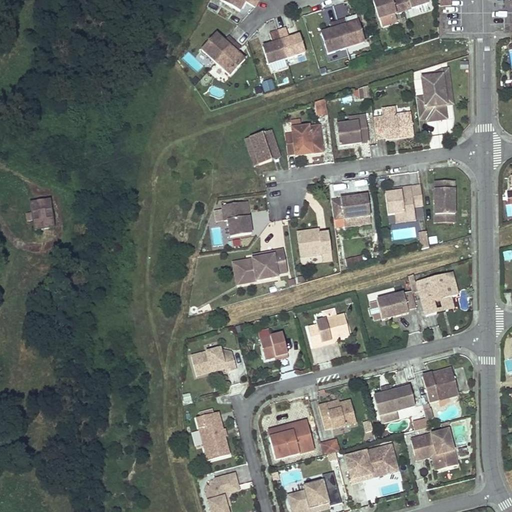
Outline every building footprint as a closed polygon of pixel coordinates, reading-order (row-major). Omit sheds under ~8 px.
[(258,8),(262,1),(260,0),(228,0),(227,3),(243,12),(248,3),(258,8)] [(406,12),(402,0),(400,0),(395,2),(394,0),(382,0),(376,2),(381,20),(406,12)] [(430,0),(402,0),(406,12),(431,4),(430,0)] [(326,24),(337,20),(333,8),(322,11),(326,24)] [(348,20),(340,22),(349,49),(367,43),(361,23),(350,26),(348,20)] [(349,49),(340,22),(332,25),(334,31),(324,34),(330,55),(349,49)] [(288,29),(281,32),(289,60),(308,54),(302,36),(292,39),(288,29)] [(289,60),(281,32),(273,34),(276,44),(266,48),(271,66),(289,60)] [(218,64),(237,43),(231,37),(227,42),(219,35),(204,51),(218,64)] [(244,49),(237,43),(218,64),(233,77),(248,61),(239,53),(244,49)] [(444,72),(449,107),(455,106),(450,71),(444,72)] [(429,124),(449,121),(447,107),(449,107),(444,72),(434,76),(435,79),(423,80),(426,98),(418,99),(421,122),(429,121),(429,124)] [(273,81),(263,82),(264,92),(274,91),(273,81)] [(371,87),(364,89),(365,95),(372,94),(371,87)] [(319,118),(329,116),(327,101),(317,104),(319,118)] [(376,121),(378,140),(388,138),(400,137),(401,139),(416,138),(413,116),(399,117),(398,110),(384,112),(385,119),(376,121)] [(363,145),(371,144),(368,123),(360,124),(360,118),(351,119),(351,125),(338,127),(341,148),(355,146),(355,144),(362,143),(363,145)] [(287,136),(289,156),(297,155),(304,154),(303,151),(313,149),(314,156),(325,155),(322,127),(294,131),(295,135),(287,136)] [(252,139),(261,166),(274,162),(271,153),(279,150),(273,132),(252,139)] [(298,158),(314,156),(313,149),(303,151),(304,154),(297,155),(298,158)] [(282,159),(279,150),(271,153),(274,162),(282,159)] [(457,185),(437,186),(437,207),(440,207),(440,211),(438,211),(438,219),(457,219),(457,185)] [(426,208),(423,188),(413,189),(413,193),(395,195),(388,197),(391,217),(397,216),(407,215),(407,220),(418,219),(416,209),(426,208)] [(370,198),(333,203),(336,223),(346,221),(347,229),(374,225),(370,198)] [(33,220),(36,239),(49,237),(48,229),(53,228),(49,201),(30,204),(32,213),(25,214),(26,221),(33,220)] [(248,219),(246,205),(229,207),(231,222),(234,222),(236,239),(254,236),(252,219),(248,219)] [(418,222),(418,219),(407,220),(407,215),(397,216),(398,225),(418,222)] [(319,232),(303,235),(306,259),(337,255),(334,235),(325,236),(320,237),(319,232)] [(427,233),(419,233),(420,250),(428,249),(427,233)] [(289,274),(285,253),(275,255),(275,258),(264,260),(263,257),(254,258),(255,262),(241,264),(245,285),(279,279),(279,276),(289,274)] [(346,267),(365,265),(364,257),(345,259),(346,267)] [(238,286),(245,285),(241,264),(235,265),(238,286)] [(454,274),(419,283),(421,292),(428,318),(438,315),(435,303),(442,301),(442,299),(444,299),(445,301),(452,299),(459,297),(454,274)] [(310,283),(308,276),(298,279),(299,286),(310,283)] [(414,276),(409,278),(412,289),(417,288),(416,284),(414,276)] [(421,292),(419,283),(416,284),(417,288),(412,289),(413,292),(414,294),(421,292)] [(414,294),(413,292),(378,302),(383,322),(393,319),(392,316),(396,315),(397,318),(410,314),(409,312),(418,309),(414,294)] [(435,303),(438,315),(455,311),(452,299),(445,301),(444,299),(442,299),(442,301),(435,303)] [(316,317),(318,323),(332,319),(331,313),(316,317)] [(318,326),(310,328),(314,349),(324,346),(323,344),(338,340),(351,336),(346,315),(332,319),(318,323),(318,326)] [(283,335),(261,340),(267,361),(276,359),(281,357),(282,360),(290,358),(283,335)] [(222,350),(192,358),(197,377),(227,369),(227,373),(238,370),(234,355),(224,357),(222,350)] [(433,376),(424,378),(430,405),(440,402),(438,397),(450,394),(451,399),(460,397),(453,371),(436,375),(437,377),(433,378),(433,376)] [(416,409),(411,387),(398,390),(399,393),(392,394),(384,397),(375,399),(380,418),(381,418),(398,414),(416,409)] [(392,394),(391,388),(383,390),(384,397),(392,394)] [(358,425),(352,403),(328,409),(328,406),(320,408),(326,432),(333,430),(334,431),(358,425)] [(432,411),(425,413),(427,422),(428,422),(434,421),(432,411)] [(224,431),(220,414),(198,419),(208,462),(230,456),(226,438),(224,438),(222,434),(224,431)] [(400,420),(398,414),(381,418),(382,424),(400,420)] [(428,422),(427,422),(419,424),(421,432),(430,430),(428,422)] [(270,441),(276,462),(315,452),(308,424),(292,428),(294,435),(270,441)] [(294,435),(292,428),(268,434),(270,441),(294,435)] [(458,468),(450,433),(412,443),(416,457),(431,453),(433,460),(437,459),(441,473),(458,468)] [(334,455),(331,443),(322,445),(325,457),(334,455)] [(391,448),(384,450),(391,476),(398,474),(391,448)] [(384,450),(345,460),(352,486),(363,483),(362,479),(371,477),(372,480),(391,476),(384,450)] [(431,453),(416,457),(417,464),(433,460),(431,453)] [(238,483),(236,475),(216,480),(207,496),(211,511),(229,511),(228,505),(226,499),(228,486),(238,483)] [(341,506),(334,475),(322,478),(324,482),(304,487),(305,492),(287,496),(290,508),(296,507),(297,511),(301,511),(310,510),(309,507),(318,505),(319,508),(329,506),(330,508),(341,506)] [(239,488),(238,483),(228,486),(226,499),(228,505),(233,504),(230,496),(231,490),(239,488)]
